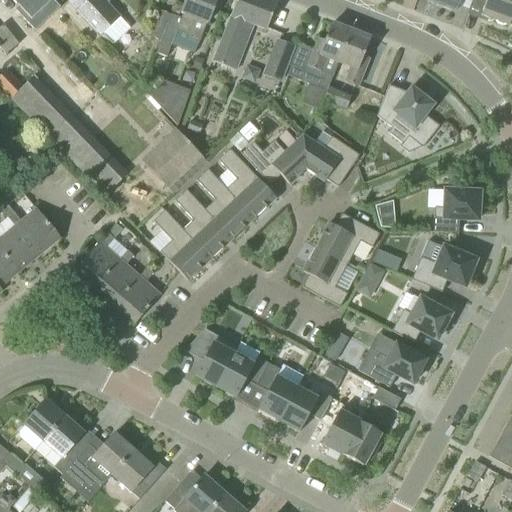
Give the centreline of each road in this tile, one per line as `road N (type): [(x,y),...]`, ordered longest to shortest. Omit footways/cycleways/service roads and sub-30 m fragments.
road 1 (residential): [(336,511),(128,395)]
road 2 (unclassified): [(511,123),(453,59),(323,0)]
road 3 (unclassified): [(397,511),(496,333)]
road 4 (residential): [(128,395),(234,272),(271,288)]
road 5 (residential): [(0,324),(81,236),(40,189)]
road 6 (residential): [(128,395),(94,378),(12,373)]
